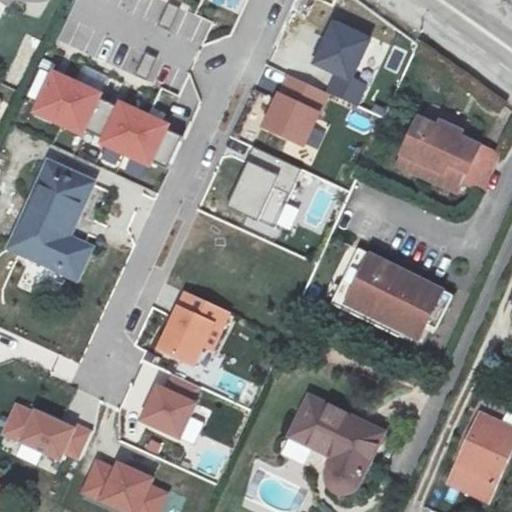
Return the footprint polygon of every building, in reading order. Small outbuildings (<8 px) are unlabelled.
[(370,36),(330,17),(310,63),(333,73),(325,91),(330,94),(356,106),(367,85),(352,77),(370,36)] [(103,93),(50,68),(31,113),(82,137),(103,93)] [(325,91),(287,73),(280,91),(276,90),(259,127),(303,148),(330,94),(325,91)] [(169,123),(118,99),(96,145),(148,169),(169,123)] [(470,170),(463,187),(482,194),(500,159),(467,144),(471,137),(456,131),(454,137),(420,122),(404,155),(445,174),(452,161),(470,170)] [(246,159),(250,145),(231,139),(227,153),(246,159)] [(301,169),(252,145),(226,205),(274,229),(301,169)] [(457,196),(463,187),(470,170),(452,161),(445,174),(404,155),(396,170),(457,196)] [(51,166),(11,253),(77,286),(93,254),(69,242),(96,188),(51,166)] [(366,264),(345,308),(415,343),(438,298),(366,264)] [(233,315),(184,292),(154,352),(195,371),(205,352),(215,356),(233,315)] [(199,404),(158,385),(138,423),(180,444),(199,404)] [(78,431),(16,403),(0,435),(0,438),(59,466),(65,456),(80,462),(93,431),(80,424),(78,431)] [(314,443),(307,453),(334,465),(326,481),(327,487),(330,491),(333,494),(336,495),(342,497),(347,497),(353,495),(359,491),(381,448),(357,436),(362,427),(309,403),(294,433),(314,443)] [(511,462),(511,431),(485,419),(454,486),(493,505),(511,462)] [(288,444),(307,453),(314,443),(294,433),(288,444)] [(195,468),(220,479),(233,448),(208,438),(195,468)] [(115,469),(97,460),(79,496),(113,511),(162,511),(171,494),(154,489),(156,481),(117,463),(115,469)]
